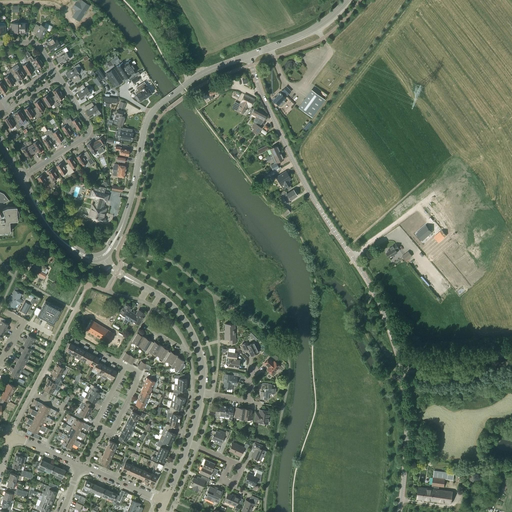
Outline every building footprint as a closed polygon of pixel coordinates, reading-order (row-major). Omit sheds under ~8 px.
[(78,0),(77,0),(76,2),(72,8),(76,10),(72,17),(79,22),(90,5),(83,0),(82,3),(78,0)] [(20,34),(22,34),(23,34),(24,34),(24,33),(24,32),(27,32),(27,23),(18,24),(19,33),(20,32),(20,35),(20,34)] [(10,33),(13,33),(13,34),(14,34),(14,35),(15,35),(17,35),(17,33),(19,33),(18,24),(10,24),(10,33)] [(35,35),(42,39),(46,30),(49,32),(52,27),(46,24),(44,27),(41,25),(40,27),(36,25),(32,31),(36,34),(35,35)] [(47,46),(51,52),(61,46),(57,40),(55,41),(53,37),(46,41),(48,45),(47,46)] [(64,53),(62,50),(55,54),(58,58),(56,59),(60,65),(70,59),(66,53),(64,53)] [(38,69),(43,65),(45,64),(39,55),(34,59),(32,55),(31,56),(29,53),(26,55),(27,57),(28,58),(33,66),(36,65),(38,69)] [(31,68),(33,66),(32,64),(28,58),(27,57),(25,58),(26,59),(25,60),(27,63),(22,66),(28,75),(33,72),(31,68)] [(122,63),(116,67),(117,67),(125,79),(125,80),(131,76),(131,75),(130,76),(130,75),(132,73),(133,74),(137,71),(130,61),(130,60),(126,63),(126,64),(124,65),(122,63)] [(66,74),(70,80),(71,79),(73,83),(80,79),(78,75),(84,72),(79,64),(73,68),(73,69),(66,74)] [(12,68),(10,70),(15,78),(17,77),(20,80),(25,77),(19,68),(14,71),(12,68)] [(99,69),(94,72),(95,74),(94,75),(99,81),(105,77),(99,69)] [(4,78),(9,87),(14,83),(12,80),(15,78),(10,70),(7,72),(8,75),(4,78)] [(112,78),(109,80),(114,87),(122,82),(115,71),(109,74),(112,78)] [(137,90),(135,92),(141,101),(152,94),(144,82),(136,88),(137,90)] [(77,93),(81,100),(89,95),(89,96),(94,93),(91,89),(88,90),(87,87),(85,88),(83,85),(76,89),(78,93),(77,93)] [(291,91),(287,86),(282,91),(286,96),(291,91)] [(55,95),(52,97),(59,107),(61,105),(59,101),(63,97),(58,88),(53,92),(55,95)] [(207,94),(203,96),(205,100),(208,98),(210,100),(213,98),(211,95),(216,93),(213,88),(205,92),(207,94)] [(299,107),(311,117),(312,117),(324,99),(312,90),(299,107)] [(282,106),(286,103),(283,100),(285,99),(282,96),(282,95),(280,93),(272,101),(275,103),(278,106),(280,104),(282,106)] [(244,94),(236,111),(243,114),(247,106),(250,108),(254,99),(244,94)] [(59,107),(52,97),(50,98),(48,95),(42,98),(48,107),(53,104),(55,107),(58,105),(58,107),(59,107)] [(36,107),(34,108),(39,117),(42,115),(40,112),(45,109),(39,100),(34,103),(36,107)] [(86,111),(90,117),(95,114),(97,116),(101,113),(96,105),(94,106),(92,102),(85,106),(88,110),(86,111)] [(39,117),(34,108),(31,110),(29,106),(24,110),(30,119),(34,116),(36,119),(39,117)] [(255,117),(253,121),(255,123),(254,125),(252,127),(256,130),(254,132),(257,134),(262,128),(261,128),(259,126),(260,124),(261,124),(263,121),(267,115),(254,108),(251,114),(255,117)] [(13,117),(14,119),(19,127),(26,122),(25,119),(19,110),(14,113),(16,115),(13,117)] [(123,112),(118,110),(114,122),(116,123),(116,124),(122,126),(125,117),(122,116),(123,112)] [(19,127),(14,119),(12,120),(9,116),(4,120),(10,129),(14,126),(17,130),(20,128),(19,127)] [(66,119),(72,128),(75,127),(77,130),(82,127),(76,118),(72,121),(70,118),(67,120),(66,119)] [(72,128),(66,119),(63,120),(66,125),(61,128),(67,137),(72,133),(70,130),(72,128)] [(309,122),(303,130),(305,131),(311,124),(309,122)] [(47,131),(53,140),(56,139),(58,142),(63,139),(57,130),(53,133),(51,130),(50,131),(48,132),(47,131)] [(53,140),(47,131),(44,132),(47,136),(42,140),(48,148),(53,145),(51,142),(53,140)] [(132,134),(125,132),(120,131),(119,138),(131,141),(132,134)] [(98,154),(104,150),(100,145),(105,142),(102,137),(97,140),(92,144),(91,141),(86,145),(92,154),(94,156),(98,153),(98,154)] [(26,146),(21,149),(27,159),(32,156),(30,152),(33,151),(28,143),(28,142),(27,141),(24,143),(26,146)] [(28,142),(28,143),(33,151),(35,149),(38,153),(43,149),(37,141),(32,144),(31,141),(28,142)] [(267,145),(257,150),(259,154),(269,150),(267,145)] [(277,152),(279,151),(277,145),(269,149),(272,154),(265,157),(266,158),(276,153),(276,154),(278,154),(277,152)] [(120,150),(119,154),(128,156),(129,150),(124,149),(124,148),(115,147),(115,150),(120,150)] [(270,166),(273,170),(275,173),(281,169),(280,167),(279,168),(276,163),(284,159),(279,151),(277,152),(278,154),(276,154),(276,153),(266,158),(267,162),(272,159),(274,164),(270,166)] [(81,153),(76,157),(82,166),(86,163),(88,166),(93,162),(87,152),(84,154),(85,156),(83,157),(81,153)] [(76,165),(76,164),(71,156),(66,160),(68,163),(65,165),(71,173),(73,171),(72,168),(76,165)] [(61,163),(58,164),(56,166),(61,175),(66,172),(68,175),(71,173),(65,165),(63,166),(61,163)] [(54,184),(55,183),(53,180),(58,177),(52,168),(47,171),(49,175),(47,176),(53,187),(55,186),(54,184)] [(291,179),(286,171),(276,177),(281,185),(284,184),(286,187),(289,185),(290,184),(288,181),(291,179)] [(39,181),(38,181),(38,182),(38,183),(38,184),(39,184),(39,185),(40,185),(41,185),(44,189),(45,190),(46,190),(47,190),(48,190),(53,187),(47,176),(44,178),(42,175),(37,178),(39,181)] [(104,218),(103,218),(105,209),(102,208),(104,200),(106,201),(107,195),(90,190),(89,196),(97,198),(95,205),(92,204),(87,219),(91,220),(91,221),(93,221),(94,221),(101,223),(101,222),(103,222),(104,221),(105,220),(104,218)] [(293,190),(287,194),(285,192),(283,194),(284,195),(282,196),(286,203),(290,200),(297,196),(293,190)] [(0,204),(0,205),(9,201),(4,194),(0,192),(0,204)] [(439,210),(437,212),(445,221),(451,215),(444,207),(446,206),(443,202),(437,207),(439,210)] [(0,214),(0,213),(0,232),(3,232),(10,232),(9,221),(17,220),(17,214),(16,206),(7,207),(2,209),(3,213),(0,214)] [(291,213),(285,206),(280,209),(285,216),(291,213)] [(454,224),(444,232),(448,237),(457,228),(454,224)] [(427,227),(418,234),(423,240),(432,233),(427,227)] [(399,250),(398,248),(396,244),(388,249),(389,251),(386,253),(390,258),(398,252),(397,252),(399,250)] [(402,257),(406,261),(412,256),(408,251),(402,257)] [(46,275),(43,273),(44,271),(47,267),(42,265),(40,269),(41,270),(40,271),(38,274),(44,278),(46,275)] [(21,294),(14,291),(7,304),(14,308),(17,303),(20,304),(23,300),(19,298),(21,294)] [(44,299),(37,314),(52,322),(60,307),(44,299)] [(123,322),(126,324),(128,320),(132,314),(129,312),(132,307),(131,307),(130,306),(130,305),(129,305),(127,304),(126,304),(120,313),(126,317),(123,322)] [(128,320),(126,324),(128,321),(132,324),(134,321),(139,324),(145,314),(143,313),(143,312),(142,311),(141,311),(140,311),(138,310),(135,316),(132,314),(128,320)] [(0,320),(0,321),(0,326),(8,331),(9,329),(6,328),(8,324),(0,320)] [(113,334),(104,328),(92,321),(86,330),(107,343),(113,334)] [(236,324),(225,325),(226,333),(225,334),(225,340),(229,339),(229,343),(236,343),(236,338),(235,338),(234,326),(236,326),(236,324)] [(3,334),(4,331),(7,332),(8,331),(0,326),(0,332),(0,333),(3,334)] [(137,334),(132,342),(134,344),(135,347),(137,349),(139,346),(144,337),(142,336),(140,336),(137,334)] [(23,337),(23,339),(33,344),(35,339),(28,335),(26,339),(23,337)] [(139,346),(141,348),(142,352),(147,354),(149,351),(153,343),(144,337),(139,346)] [(25,346),(30,349),(33,344),(23,339),(22,340),(25,342),(23,345),(25,346)] [(69,344),(67,343),(63,352),(65,353),(66,351),(71,353),(77,342),(75,341),(73,345),(70,343),(69,344)] [(79,343),(77,342),(71,353),(76,356),(80,348),(77,347),(79,343)] [(248,345),(247,342),(242,345),(245,351),(248,350),(251,356),(259,352),(256,347),(257,346),(257,345),(256,344),(255,343),(254,343),(254,342),(248,345)] [(156,355),(161,346),(158,344),(158,345),(153,343),(149,351),(151,352),(152,356),(154,357),(156,355)] [(21,348),(20,349),(30,355),(33,350),(30,349),(25,346),(24,349),(21,348)] [(87,347),(84,346),(82,350),(80,348),(76,356),(75,358),(79,360),(80,358),(87,347)] [(161,346),(156,355),(158,357),(159,360),(164,363),(165,361),(170,353),(163,349),(164,347),(161,346)] [(80,358),(85,361),(89,353),(86,352),(88,348),(87,347),(80,358)] [(28,359),(30,355),(20,349),(19,351),(22,352),(20,356),(28,359)] [(227,352),(226,364),(227,367),(238,369),(239,365),(238,365),(239,359),(236,359),(237,353),(227,352)] [(85,361),(90,363),(94,356),(89,353),(85,361)] [(174,355),(170,353),(165,361),(167,362),(168,366),(171,367),(171,366),(177,357),(177,356),(175,354),(174,355)] [(25,364),(28,359),(20,356),(19,359),(16,357),(15,359),(25,364)] [(97,362),(99,358),(94,356),(90,363),(94,365),(95,366),(97,361),(97,362)] [(179,358),(177,357),(171,366),(174,367),(175,372),(181,371),(185,365),(182,363),(183,362),(179,359),(179,358)] [(23,369),(25,364),(15,359),(14,361),(17,362),(15,365),(23,369)] [(100,363),(97,362),(97,361),(95,366),(94,365),(93,369),(98,371),(104,360),(102,359),(100,363)] [(272,375),(280,366),(274,361),(273,363),(269,359),(264,363),(269,367),(267,370),(272,375)] [(96,374),(101,377),(101,376),(104,371),(106,367),(103,365),(106,361),(104,360),(98,371),(96,374)] [(69,368),(63,364),(61,367),(56,364),(54,369),(63,374),(65,369),(68,370),(69,368)] [(20,374),(23,369),(15,365),(13,368),(11,367),(10,368),(20,374)] [(101,376),(101,377),(106,379),(107,376),(111,369),(106,367),(104,371),(101,376)] [(20,374),(10,368),(9,370),(12,372),(10,375),(17,379),(20,374)] [(60,379),(63,374),(54,369),(51,374),(56,377),(55,379),(61,383),(63,380),(60,379)] [(112,379),(116,372),(111,369),(107,376),(112,379)] [(228,372),(228,375),(225,374),(223,382),(224,382),(224,388),(231,389),(232,385),(236,385),(238,374),(228,372)] [(186,385),(186,384),(187,384),(187,380),(187,379),(181,379),(181,376),(174,375),(174,378),(178,379),(177,384),(186,385)] [(152,387),(154,382),(156,383),(157,379),(151,376),(150,379),(147,378),(144,383),(152,387)] [(60,386),(61,383),(55,379),(53,382),(48,379),(46,384),(55,389),(57,384),(60,386)] [(0,413),(1,414),(2,405),(5,399),(8,401),(15,387),(8,383),(5,388),(4,387),(2,392),(3,392),(0,397),(0,398),(0,413)] [(150,392),(151,389),(155,391),(156,388),(152,387),(144,383),(142,388),(150,392)] [(262,384),(261,384),(260,391),(260,395),(260,398),(263,399),(263,400),(268,400),(268,397),(269,397),(272,394),(272,393),(275,394),(276,389),(275,388),(275,385),(272,385),(268,384),(268,383),(262,383),(262,384)] [(52,394),(55,389),(46,384),(43,389),(47,391),(52,394)] [(173,390),(173,393),(180,394),(180,390),(186,391),(186,385),(177,384),(177,390),(173,390)] [(92,389),(89,393),(98,398),(101,393),(96,391),(97,388),(91,385),(89,387),(92,389)] [(148,397),(150,392),(142,388),(140,394),(148,397)] [(79,398),(83,400),(89,403),(91,401),(96,403),(98,398),(89,393),(89,394),(87,393),(85,398),(81,396),(79,398)] [(137,396),(138,397),(137,399),(145,402),(148,397),(140,394),(139,393),(137,396)] [(173,396),(171,401),(183,404),(183,403),(184,404),(185,399),(184,399),(185,398),(179,397),(180,394),(173,393),(173,396)] [(145,402),(137,399),(135,404),(143,408),(145,402)] [(39,408),(37,412),(42,415),(46,406),(35,400),(33,403),(35,404),(34,406),(39,408)] [(81,409),(90,414),(93,409),(88,406),(89,403),(83,400),(81,403),(84,404),(81,409)] [(170,407),(169,410),(176,411),(176,408),(182,410),(183,404),(171,401),(170,407)] [(224,416),(226,407),(226,406),(220,405),(220,408),(217,407),(215,418),(219,419),(219,416),(224,416)] [(46,406),(42,415),(46,417),(48,413),(54,416),(55,414),(56,415),(58,412),(46,406)] [(226,407),(224,416),(229,417),(229,420),(231,420),(233,408),(226,407)] [(33,421),(37,423),(42,415),(37,412),(30,408),(28,412),(31,413),(30,414),(35,417),(33,421)] [(241,420),(243,420),(244,414),(245,409),(238,408),(238,412),(235,412),(234,418),(242,419),(241,420)] [(75,415),(81,419),(83,416),(88,419),(90,414),(81,409),(79,414),(76,412),(75,415)] [(244,414),(243,420),(245,421),(245,419),(252,420),(253,416),(251,415),(251,410),(245,409),(244,414)] [(132,411),(129,416),(137,420),(139,416),(143,418),(145,414),(137,410),(136,413),(132,411)] [(175,414),(176,411),(169,410),(167,418),(171,419),(179,421),(181,416),(175,414)] [(269,412),(260,410),(259,414),(256,413),(255,421),(258,422),(266,424),(267,419),(268,419),(269,412)] [(46,417),(42,415),(37,423),(42,425),(44,421),(49,424),(50,423),(52,424),(53,420),(46,417)] [(73,423),(71,427),(75,429),(80,421),(68,415),(67,418),(69,419),(68,420),(73,423)] [(129,416),(127,421),(134,425),(137,420),(129,416)] [(25,423),(31,425),(26,433),(31,436),(33,432),(37,423),(33,421),(26,417),(24,420),(26,421),(25,423)] [(179,421),(171,419),(169,425),(166,424),(165,427),(171,429),(172,426),(178,427),(179,421)] [(80,421),(75,429),(80,431),(82,427),(87,430),(88,429),(90,430),(91,427),(80,421)] [(132,430),(134,425),(127,421),(124,426),(132,430)] [(40,435),(37,434),(39,430),(45,432),(45,431),(47,432),(49,429),(42,425),(37,423),(33,432),(31,436),(38,439),(40,435)] [(67,435),(71,438),(75,429),(71,427),(64,423),(62,426),(64,427),(63,428),(69,431),(67,435)] [(124,426),(121,431),(129,435),(131,437),(134,431),(132,430),(124,426)] [(162,434),(173,440),(173,439),(174,439),(176,435),(175,435),(175,434),(170,432),(171,429),(165,427),(162,434)] [(75,429),(71,438),(75,440),(76,440),(78,436),(83,439),(84,437),(85,438),(87,435),(80,431),(75,429)] [(64,445),(62,448),(65,449),(66,446),(71,438),(67,435),(59,431),(58,435),(60,436),(59,437),(64,440),(62,444),(64,445)] [(119,437),(120,437),(118,440),(125,443),(129,435),(121,431),(119,437)] [(215,432),(212,431),(211,434),(213,436),(211,439),(216,441),(216,443),(221,445),(223,439),(224,437),(227,438),(229,432),(226,431),(225,433),(220,431),(220,433),(216,431),(215,432)] [(162,434),(159,440),(158,440),(157,442),(164,445),(165,443),(171,445),(173,440),(162,434)] [(66,446),(65,449),(68,451),(69,448),(71,449),(73,444),(78,447),(79,446),(81,447),(83,444),(76,440),(75,440),(71,438),(66,446)] [(107,446),(109,447),(115,449),(117,444),(109,440),(107,446)] [(156,445),(157,445),(157,446),(160,447),(158,452),(166,456),(168,450),(163,448),(164,445),(157,442),(156,445)] [(260,461),(265,451),(262,449),(263,446),(255,442),(252,449),(255,450),(252,457),(260,461)] [(244,447),(233,443),(229,451),(236,454),(236,455),(240,457),(243,451),(246,453),(249,445),(246,444),(244,447)] [(115,449),(109,447),(107,446),(105,451),(112,454),(115,449)] [(102,456),(104,456),(110,459),(112,454),(105,451),(102,456)] [(152,456),(151,459),(157,462),(158,459),(163,461),(166,456),(158,452),(156,458),(152,456)] [(102,456),(101,455),(98,454),(97,456),(102,457),(100,460),(103,462),(102,465),(109,468),(110,465),(108,464),(110,459),(104,456),(102,456)] [(26,458),(23,457),(16,455),(14,461),(24,464),(26,458)] [(121,464),(121,466),(123,467),(122,470),(127,473),(130,465),(125,463),(127,457),(125,456),(121,464)] [(43,472),(44,470),(47,463),(41,460),(40,463),(37,461),(35,467),(34,469),(43,472)] [(212,471),(217,473),(218,470),(213,468),(215,464),(205,460),(203,466),(212,470),(212,471)] [(24,467),(25,464),(24,464),(14,461),(12,467),(20,469),(20,466),(24,467)] [(47,463),(44,470),(50,473),(53,465),(47,463)] [(56,475),(59,468),(53,465),(50,473),(56,475)] [(130,465),(127,473),(132,475),(136,467),(130,465)] [(216,475),(217,473),(212,471),(212,470),(203,466),(199,473),(209,477),(211,473),(216,475)] [(138,477),(141,469),(136,467),(132,475),(138,477)] [(61,480),(62,478),(65,470),(59,468),(56,475),(57,476),(56,478),(61,480)] [(143,479),(146,472),(141,469),(138,477),(143,479)] [(445,479),(453,480),(454,473),(434,470),(432,485),(433,486),(432,489),(418,487),(417,499),(452,504),(453,491),(438,489),(439,486),(444,487),(445,479)] [(146,472),(143,479),(148,482),(151,474),(146,472)] [(153,484),(158,473),(156,472),(154,475),(151,474),(148,482),(153,484)] [(21,473),(20,476),(18,475),(11,473),(9,479),(16,481),(17,479),(20,480),(22,476),(29,479),(29,481),(31,481),(31,479),(32,476),(21,473)] [(248,474),(245,481),(255,486),(256,482),(260,483),(261,475),(256,473),(254,477),(248,474)] [(469,480),(473,482),(478,475),(473,473),(469,480)] [(209,479),(202,476),(201,478),(197,477),(196,479),(193,477),(190,485),(194,487),(193,489),(197,491),(198,489),(201,490),(205,480),(208,482),(209,479)] [(16,481),(9,479),(7,486),(14,488),(16,481)] [(83,488),(89,490),(92,483),(86,480),(83,488)] [(92,483),(89,490),(95,493),(98,486),(92,483)] [(43,490),(42,494),(46,495),(53,498),(56,492),(53,491),(54,488),(51,487),(49,486),(48,486),(43,484),(42,486),(46,488),(45,491),(43,490)] [(98,486),(95,493),(101,496),(104,488),(98,486)] [(223,490),(216,487),(215,489),(209,486),(204,498),(210,501),(211,499),(218,502),(223,490)] [(101,496),(107,498),(110,491),(104,488),(101,496)] [(14,494),(24,497),(23,499),(25,500),(26,497),(27,495),(15,491),(14,494)] [(116,501),(118,498),(115,497),(116,494),(110,491),(107,498),(113,501),(112,503),(115,505),(116,501)] [(11,500),(13,494),(5,492),(3,498),(11,500)] [(224,501),(236,506),(234,510),(237,511),(241,504),(237,503),(239,498),(234,495),(234,496),(228,493),(224,501)] [(42,496),(41,500),(51,504),(53,498),(46,495),(42,494),(41,496),(42,496)] [(242,510),(245,511),(250,511),(254,504),(256,504),(258,501),(250,497),(248,501),(246,500),(242,510)] [(3,498),(2,504),(4,505),(3,508),(10,510),(11,507),(9,506),(11,500),(3,498)] [(37,506),(39,507),(49,510),(51,504),(41,500),(39,506),(37,506)] [(140,507),(141,505),(131,500),(129,507),(139,511),(141,511),(143,508),(143,509),(143,508),(140,507)]
